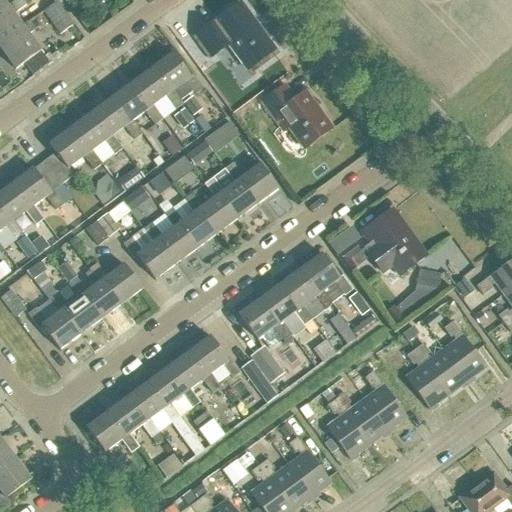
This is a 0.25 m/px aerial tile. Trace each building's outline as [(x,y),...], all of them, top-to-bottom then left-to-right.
[(22,0),(18,0),(8,8),(11,11),(0,19),(0,50),(25,32),(23,28),(14,16),(27,7),(22,0)] [(0,0),(0,19),(11,11),(8,8),(2,0),(0,0)] [(43,13),(60,36),(73,26),(56,3),(43,13)] [(241,5),(207,31),(197,38),(213,59),(230,46),(248,70),(275,50),(241,5)] [(29,36),(42,27),(36,18),(23,28),(25,32),(0,50),(15,71),(24,65),(32,76),(49,64),(41,53),(29,36)] [(170,94),(174,91),(187,82),(197,96),(205,90),(194,76),(190,78),(173,54),(152,69),(170,94)] [(150,109),(154,106),(166,97),(177,111),(184,106),(174,91),(170,94),(152,69),(132,84),(150,109)] [(129,123),(133,121),(146,111),(156,125),(164,120),(154,106),(150,109),(132,84),(112,99),(129,123)] [(307,151),(334,131),(307,93),(296,101),(286,87),(263,104),(284,133),(290,128),(307,151)] [(113,135),(125,126),(135,141),(143,135),(133,121),(129,123),(112,99),(91,113),(109,138),(113,135)] [(201,113),(192,101),(183,107),(192,119),(201,113)] [(124,149),(113,135),(109,138),(91,113),(71,128),(89,153),(93,150),(105,141),(115,156),(124,149)] [(193,125),(184,113),(174,120),(183,133),(193,125)] [(89,153),(71,128),(50,143),(57,152),(46,161),(63,184),(74,176),(68,168),(85,156),(95,170),(103,164),(93,150),(89,153)] [(203,141),(212,154),(223,146),(214,134),(203,141)] [(171,158),(182,150),(175,142),(165,150),(171,158)] [(193,167),(201,162),(193,151),(186,156),(193,167)] [(152,162),(157,169),(163,164),(158,158),(152,162)] [(63,184),(46,161),(34,170),(33,168),(12,184),(30,209),(34,206),(46,197),(56,211),(64,205),(54,191),(63,184)] [(226,171),(235,184),(239,181),(258,207),(279,192),(260,166),(244,178),(235,164),(226,171)] [(164,172),(172,183),(179,178),(171,167),(164,172)] [(133,186),(142,179),(135,169),(126,176),(133,186)] [(106,205),(122,193),(108,174),(92,186),(106,205)] [(156,194),(169,184),(161,174),(149,184),(156,194)] [(239,181),(235,184),(223,193),(214,180),(206,186),(215,199),(219,196),(237,222),(258,207),(239,181)] [(30,209),(12,184),(0,191),(0,210),(10,224),(14,221),(26,212),(36,226),(44,220),(34,206),(30,209)] [(132,212),(144,203),(135,192),(124,200),(132,212)] [(219,196),(215,199),(203,208),(193,195),(186,200),(195,213),(199,211),(217,236),(237,222),(219,196)] [(0,230),(6,227),(16,240),(24,235),(14,221),(10,224),(0,210),(0,230)] [(217,236),(199,211),(195,213),(183,223),(173,210),(165,216),(174,229),(178,226),(196,251),(217,236)] [(109,239),(118,232),(116,229),(124,224),(114,211),(107,216),(97,223),(109,239)] [(363,234),(371,245),(365,250),(371,258),(382,274),(393,266),(400,276),(399,277),(400,277),(427,257),(397,216),(396,218),(392,213),(376,225),(375,225),(363,234)] [(108,239),(96,223),(86,231),(97,247),(108,239)] [(178,226),(174,229),(162,238),(152,224),(144,230),(154,244),(158,241),(176,266),(196,251),(178,226)] [(354,226),(328,242),(336,254),(361,238),(354,226)] [(176,266),(158,241),(154,244),(144,230),(132,239),(124,245),(134,259),(138,257),(155,281),(176,266)] [(39,257),(49,248),(41,237),(30,245),(36,254),(39,257)] [(27,260),(36,254),(30,245),(25,238),(16,245),(27,260)] [(355,244),(337,258),(348,273),(356,268),(350,259),(360,252),(355,244)] [(322,256),(301,271),(319,296),(323,293),(332,305),(344,296),(345,298),(353,292),(343,278),(340,280),(322,256)] [(504,297),(511,291),(511,261),(476,288),(482,297),(491,290),(489,288),(494,284),(504,297)] [(5,262),(0,264),(0,279),(11,272),(5,262)] [(90,270),(99,284),(103,281),(121,306),(142,290),(124,265),(107,278),(98,265),(90,270)] [(39,268),(27,277),(33,285),(45,277),(39,268)] [(62,276),(68,284),(77,277),(71,269),(62,276)] [(301,271),(281,286),(299,311),(303,308),(315,299),(325,313),(333,307),(332,305),(323,293),(319,296),(301,271)] [(103,281),(99,284),(87,292),(78,279),(69,286),(79,298),(82,296),(101,321),(121,306),(103,281)] [(440,284),(418,279),(415,293),(415,295),(432,299),(437,300),(440,284)] [(464,299),(473,292),(464,280),(455,286),(464,299)] [(101,321),(82,296),(79,298),(69,286),(56,295),(52,289),(44,294),(49,301),(58,313),(62,311),(80,336),(101,321)] [(281,286),(260,301),(279,326),(282,323),(295,314),(304,328),(311,322),(313,321),(303,308),(299,311),(281,286)] [(503,326),(511,319),(511,291),(504,297),(511,308),(511,310),(508,313),(506,311),(497,318),(503,326)] [(12,292),(2,300),(16,319),(26,311),(12,292)] [(355,293),(347,299),(352,306),(360,300),(355,293)] [(415,295),(415,293),(414,293),(396,310),(406,322),(432,299),(415,295)] [(240,316),(239,316),(257,341),(258,341),(260,339),(269,351),(282,341),(284,343),(292,337),(282,323),(279,326),(260,301),(240,316)] [(396,326),(403,320),(393,308),(386,314),(396,326)] [(62,311),(58,313),(46,322),(36,309),(29,315),(39,329),(41,327),(59,351),(80,336),(62,311)] [(479,325),(486,320),(481,313),(474,318),(479,325)] [(430,331),(442,322),(436,314),(424,323),(430,331)] [(329,322),(346,346),(355,339),(338,315),(329,322)] [(358,339),(368,331),(359,319),(349,327),(358,339)] [(511,319),(503,326),(510,334),(511,332),(511,319)] [(311,322),(304,328),(310,336),(317,330),(311,322)] [(456,342),(443,352),(466,383),(486,369),(452,324),(443,330),(450,339),(452,338),(456,342)] [(233,380),(241,374),(231,360),(227,362),(210,338),(189,353),(207,378),(211,375),(223,367),(233,380)] [(466,383),(443,352),(430,361),(427,356),(429,354),(422,345),(414,352),(448,397),(466,383)] [(250,358),(270,385),(284,375),(264,348),(250,358)] [(448,397),(414,352),(406,358),(412,367),(415,365),(418,370),(405,380),(428,411),(448,397)] [(221,389),(211,375),(207,378),(189,353),(169,368),(187,393),(190,391),(203,382),(212,395),(221,389)] [(251,363),(240,370),(254,389),(264,381),(251,363)] [(200,404),(190,391),(187,393),(169,368),(148,383),(167,408),(170,405),(182,396),(192,410),(200,404)] [(365,401),(364,402),(387,433),(406,419),(406,418),(397,406),(373,374),(364,380),(354,387),(365,401)] [(148,383),(128,398),(146,423),(150,420),(162,411),(191,450),(199,444),(170,405),(167,408),(148,383)] [(387,433),(364,402),(351,411),(348,406),(350,404),(343,395),(335,401),(368,447),(387,433)] [(160,433),(150,420),(146,423),(128,398),(108,413),(126,438),(130,435),(141,426),(151,440),(160,433)] [(368,447),(335,401),(327,407),(333,417),(336,415),(339,420),(326,429),(349,461),(368,447)] [(300,411),(306,420),(313,415),(306,406),(300,411)] [(222,414),(234,430),(244,422),(232,407),(222,414)] [(139,448),(130,435),(126,438),(108,413),(87,428),(105,453),(121,441),(131,455),(139,448)] [(198,431),(210,447),(223,437),(211,421),(198,431)] [(278,430),(286,440),(292,435),(285,425),(278,430)] [(0,469),(16,458),(1,437),(0,438),(0,469)] [(301,458),(288,467),(311,499),(330,485),(297,439),(288,446),(295,455),(297,453),(301,458)] [(324,445),(331,455),(337,451),(330,441),(324,445)] [(244,471),(253,464),(246,455),(237,462),(244,471)] [(31,479),(16,458),(0,469),(0,490),(2,493),(0,494),(0,507),(9,501),(6,497),(31,479)] [(293,511),(311,499),(288,467),(275,477),(272,472),(274,470),(267,461),(259,467),(291,511),(293,511)] [(233,487),(247,476),(236,462),(222,472),(233,487)] [(136,482),(124,466),(113,474),(125,490),(136,482)] [(291,511),(259,467),(251,473),(257,482),(260,480),(263,485),(250,495),(262,511),(291,511)] [(493,509),(505,500),(511,509),(511,508),(511,485),(505,491),(493,475),(477,487),(493,509)] [(198,501),(208,493),(201,485),(191,493),(198,501)] [(489,511),(493,509),(477,487),(461,499),(470,511),(489,511)] [(206,496),(197,502),(204,511),(234,511),(227,502),(214,511),(210,507),(212,505),(206,496)] [(204,511),(197,502),(189,508),(191,511),(204,511)]
